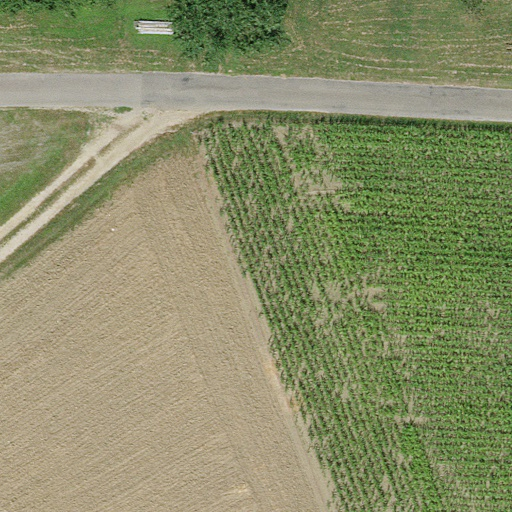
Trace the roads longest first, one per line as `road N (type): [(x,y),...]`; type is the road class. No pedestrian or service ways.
road 1 (unclassified): [(0,93),(511,108)]
road 2 (track): [(0,241),(119,140),(148,92)]
